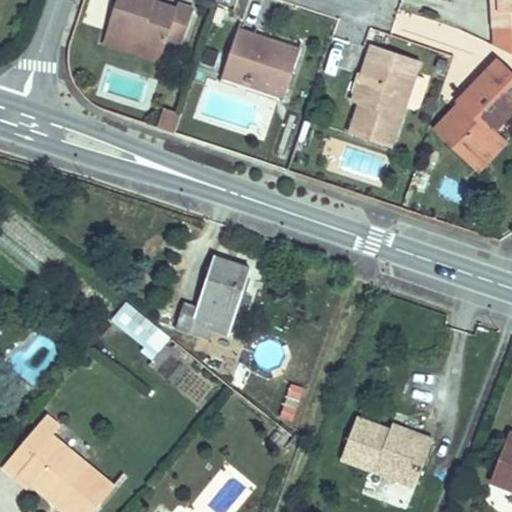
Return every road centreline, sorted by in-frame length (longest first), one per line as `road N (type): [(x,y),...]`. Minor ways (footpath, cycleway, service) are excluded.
road 1 (secondary): [(511,286),(21,119)]
road 2 (track): [(511,323),(441,511)]
road 3 (residential): [(21,119),(61,0)]
